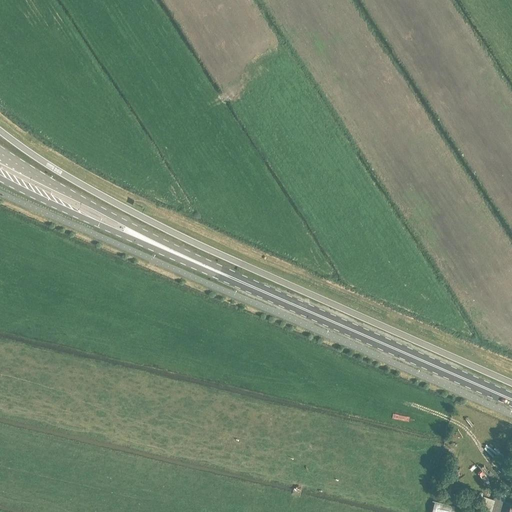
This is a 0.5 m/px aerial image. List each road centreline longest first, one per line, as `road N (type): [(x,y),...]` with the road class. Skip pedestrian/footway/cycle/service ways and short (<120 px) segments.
road 1 (primary): [(511,399),(186,258)]
road 2 (primary): [(186,258),(0,153)]
road 3 (primary): [(0,177),(186,258)]
road 4 (track): [(177,511),(0,467)]
